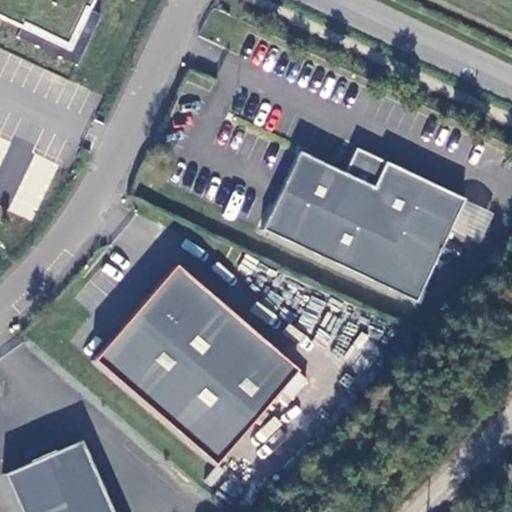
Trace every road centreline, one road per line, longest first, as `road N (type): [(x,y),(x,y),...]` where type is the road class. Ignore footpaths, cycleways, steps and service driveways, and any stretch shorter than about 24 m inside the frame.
road 1 (unclassified): [(189,0),(75,228),(0,310)]
road 2 (primary): [(511,85),(331,0)]
road 3 (unclassified): [(396,511),(511,395)]
